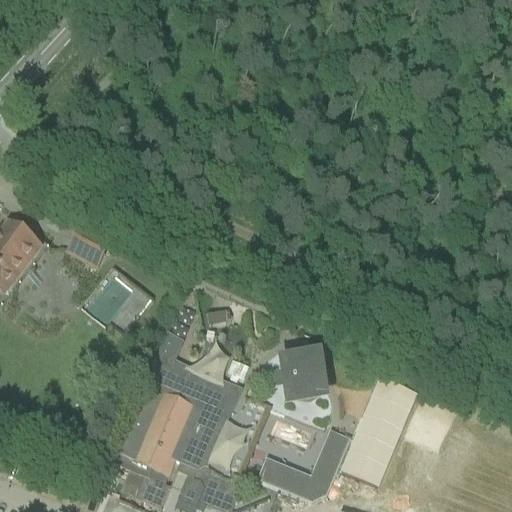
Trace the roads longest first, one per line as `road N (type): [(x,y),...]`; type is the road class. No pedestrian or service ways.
road 1 (track): [(511,361),(41,147)]
road 2 (secondary): [(0,102),(93,0)]
